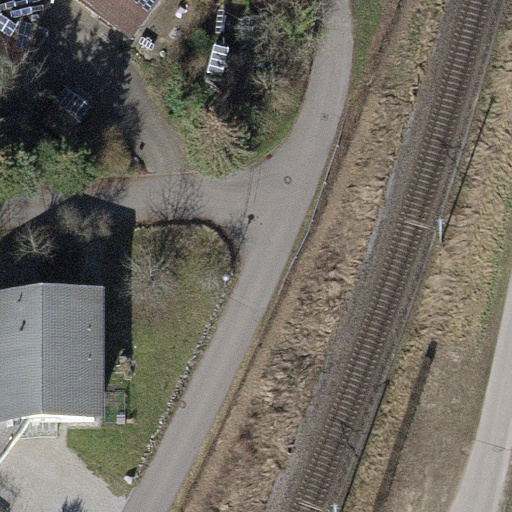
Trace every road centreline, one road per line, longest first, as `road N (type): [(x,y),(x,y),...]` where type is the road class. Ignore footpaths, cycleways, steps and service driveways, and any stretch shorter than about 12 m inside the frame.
road 1 (residential): [(334,0),(295,184),(163,511)]
road 2 (residential): [(479,511),(511,356)]
